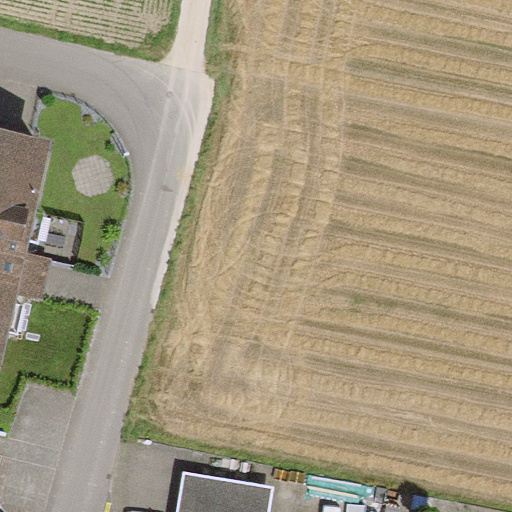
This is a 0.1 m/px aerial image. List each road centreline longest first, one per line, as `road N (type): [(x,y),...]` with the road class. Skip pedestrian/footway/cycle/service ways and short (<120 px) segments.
road 1 (residential): [(67,511),(176,96)]
road 2 (residential): [(0,56),(176,96)]
